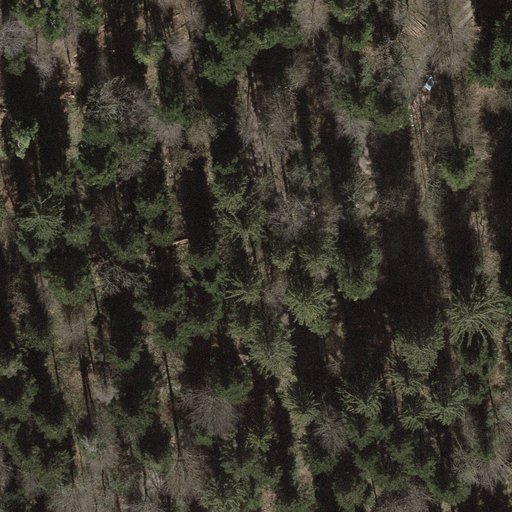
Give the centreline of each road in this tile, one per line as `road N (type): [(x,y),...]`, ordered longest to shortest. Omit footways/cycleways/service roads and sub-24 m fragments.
road 1 (track): [(481,0),(442,29),(387,109),(343,224),(299,307),(131,511)]
road 2 (track): [(298,0),(258,87),(253,151),(287,204),(343,224)]
